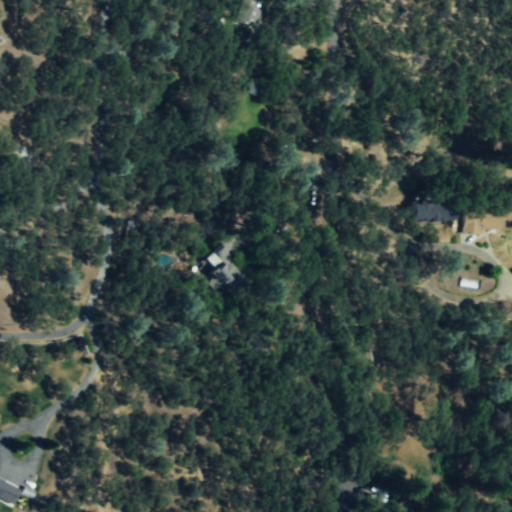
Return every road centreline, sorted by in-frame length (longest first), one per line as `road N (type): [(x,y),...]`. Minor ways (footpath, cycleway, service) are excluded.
road 1 (residential): [(103,0),(92,186),(105,250),(83,318)]
road 2 (residential): [(328,0),(328,162),(340,307)]
